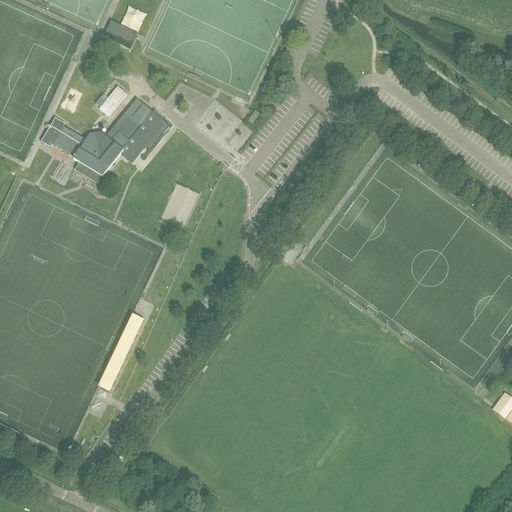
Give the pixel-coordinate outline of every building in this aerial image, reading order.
[(136,40),(109,26),(104,38),(131,51),(136,40)] [(101,108),(99,110),(109,118),(127,96),(118,88),(108,99),(104,95),(96,105),(101,108)] [(86,140),(64,127),(65,125),(55,119),(41,143),(51,149),(53,145),(74,159),(73,160),(102,178),(121,156),(124,158),(127,161),(134,153),(139,157),(145,149),(149,152),(170,127),(157,116),(153,113),(137,99),(106,137),(100,132),(100,133),(90,135),(89,134),(86,140)] [(255,112),(249,120),(253,123),(259,115),(255,112)] [(144,320),(136,316),(101,389),(109,393),(144,320)] [(511,417),(511,399),(505,395),(496,406),(511,417)]
